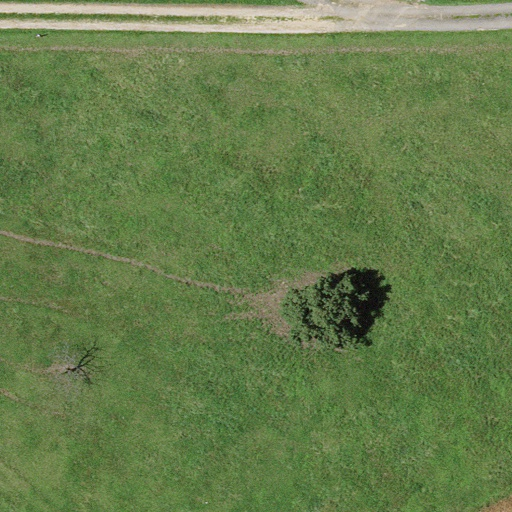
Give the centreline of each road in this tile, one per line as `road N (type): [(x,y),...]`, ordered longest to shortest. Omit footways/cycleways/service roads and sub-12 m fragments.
road 1 (track): [(341,24),(0,22)]
road 2 (track): [(511,16),(341,24),(311,0)]
